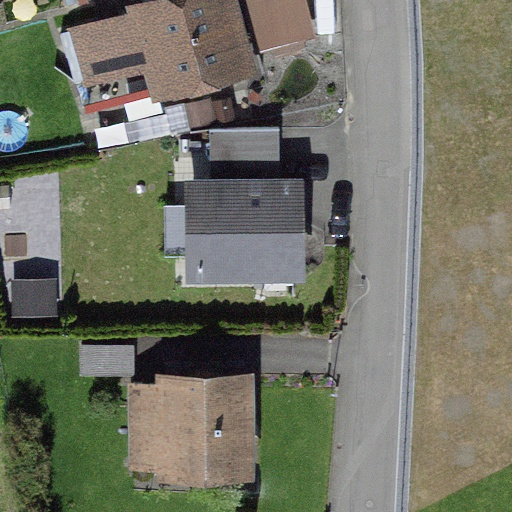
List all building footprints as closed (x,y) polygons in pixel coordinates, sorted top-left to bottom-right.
[(239,66),(220,0),(177,0),(68,31),(82,85),(150,66),(156,89),(239,66)] [(511,0),(466,0),(479,52),(511,43),(511,0)] [(275,189),(270,189),(269,129),(210,130),(210,190),(189,190),(190,270),(291,269),(290,189),(275,189)] [(51,287),(16,288),(17,310),(52,308),(51,287)] [(77,375),(128,375),(127,347),(77,347),(77,375)] [(160,381),(160,385),(129,385),(129,467),(160,467),(160,471),(241,471),(240,380),(160,381)]
